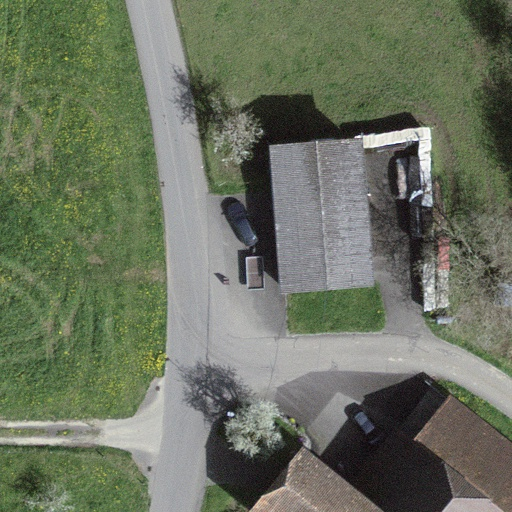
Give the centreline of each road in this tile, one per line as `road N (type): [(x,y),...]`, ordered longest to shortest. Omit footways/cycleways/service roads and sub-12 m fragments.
road 1 (tertiary): [(151,0),(186,208),(190,356)]
road 2 (unclassified): [(511,398),(471,372),(408,351),(190,356)]
road 3 (track): [(183,435),(0,434)]
road 4 (tertiary): [(190,356),(172,511)]
